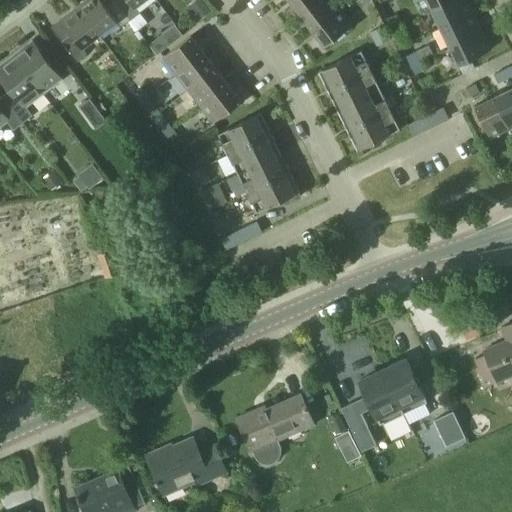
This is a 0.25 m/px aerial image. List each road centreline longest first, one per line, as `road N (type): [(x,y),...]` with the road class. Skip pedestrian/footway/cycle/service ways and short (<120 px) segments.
road 1 (secondary): [(0,438),(383,273)]
road 2 (residential): [(383,273),(285,76),(228,0)]
road 3 (secondary): [(383,273),(511,232)]
